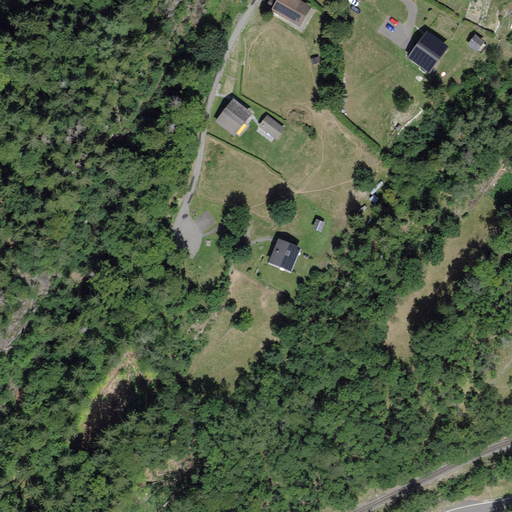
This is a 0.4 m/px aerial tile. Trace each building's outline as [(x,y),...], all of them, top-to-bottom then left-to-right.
[(309,8),(297,0),(271,0),(268,7),(298,26),(309,8)] [(423,33),(404,59),(426,75),(445,50),(423,33)] [(481,45),(471,37),(464,47),(475,53),(481,45)] [(250,114),(231,98),(214,121),(232,137),(250,114)] [(282,125),(266,114),(255,130),(271,141),(282,125)] [(325,222),(318,219),(314,228),(321,231),(325,222)] [(291,269),(299,248),(279,239),(271,261),(291,269)]
